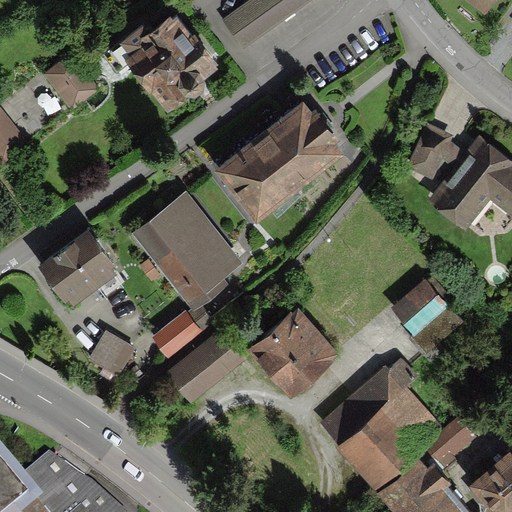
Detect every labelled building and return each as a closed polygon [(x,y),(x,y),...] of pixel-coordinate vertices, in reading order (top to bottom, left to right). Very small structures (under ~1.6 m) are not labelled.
[(171,0),(145,0),(107,33),(166,101),(219,54),(171,0)] [(236,0),(215,15),(234,42),(295,0),(236,0)] [(464,0),(485,17),(497,0),(464,0)] [(309,92),(217,162),(254,210),(346,141),(309,92)] [(456,167),(468,152),(451,141),(454,135),(427,124),(408,166),(434,178),(443,159),(456,167)] [(511,163),(479,138),(468,152),(465,155),(456,167),(430,201),(467,230),(490,200),(511,217),(511,163)] [(186,192),(133,233),(192,309),(193,312),(201,306),(227,284),(223,279),(242,263),(186,192)] [(87,232),(42,266),(72,305),(117,272),(87,232)] [(149,260),(141,265),(152,280),(159,274),(149,260)] [(186,310),(153,336),(169,356),(213,321),(201,306),(193,312),(192,309),(188,313),(186,310)] [(134,347),(104,331),(89,359),(119,375),(134,347)] [(41,511),(0,464),(0,511),(41,511)]
